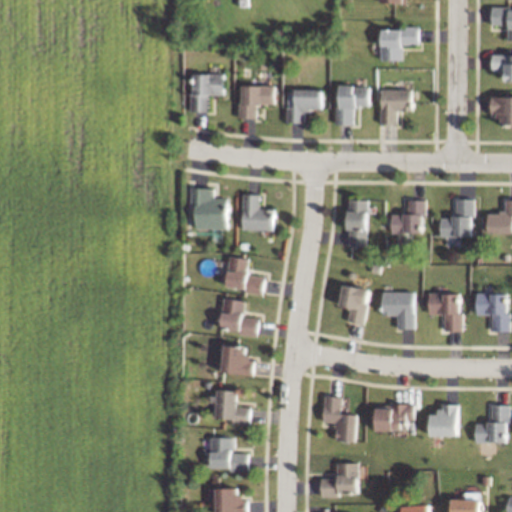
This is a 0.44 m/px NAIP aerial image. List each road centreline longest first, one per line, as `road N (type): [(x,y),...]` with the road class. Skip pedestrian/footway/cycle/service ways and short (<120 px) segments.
road 1 (residential): [(285,511),(315,163)]
road 2 (residential): [(511,163),(315,163),(187,149)]
road 3 (residential): [(511,364),(353,361),(295,350)]
road 4 (residential): [(456,164),(457,0)]
